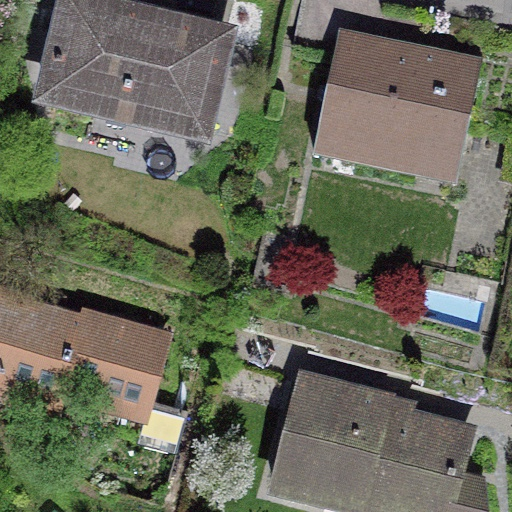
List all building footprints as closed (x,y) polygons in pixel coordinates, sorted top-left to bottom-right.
[(224,38),(69,2),(48,93),(203,130),(224,38)] [(378,41),(340,33),(312,154),(452,187),(479,71),(376,48),(378,41)] [(511,134),(511,135),(501,183),(511,185),(511,134)] [(28,305),(0,296),(0,378),(2,380),(0,388),(0,396),(58,412),(63,392),(146,414),(166,341),(81,318),(80,324),(27,310),(28,305)] [(386,403),(302,382),(274,490),(325,503),(328,491),(360,499),(359,505),(386,511),(449,511),(469,435),(407,419),(410,407),(387,401),(386,403)]
